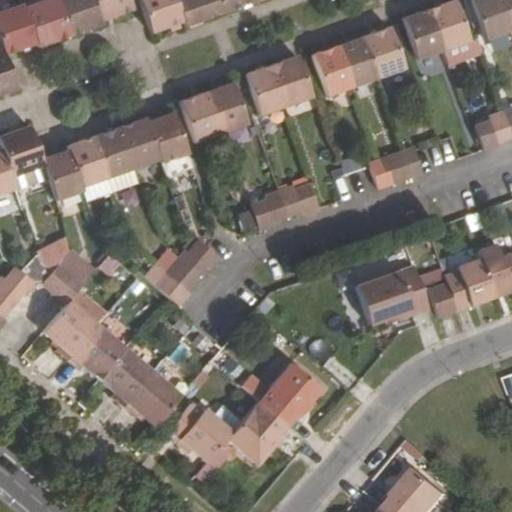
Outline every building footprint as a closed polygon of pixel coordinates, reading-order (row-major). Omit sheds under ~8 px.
[(55,0),(48,0),(23,10),(35,45),(36,49),(68,36),(55,0)] [(91,0),(55,0),(68,36),(100,26),(99,21),(91,0)] [(127,0),(91,0),(99,21),(131,10),(127,0)] [(138,0),(150,32),(182,22),(174,0),(138,0)] [(220,0),(174,0),(182,22),(184,27),(224,12),(220,0)] [(220,0),(224,12),(256,0),(255,0),(220,0)] [(454,0),(453,0),(428,9),(443,51),(470,40),(456,3),(454,0)] [(499,0),(470,0),(484,39),(510,30),(499,0)] [(511,0),(499,0),(510,30),(511,29),(511,0)] [(21,5),(0,12),(0,47),(1,50),(3,56),(35,45),(23,10),(21,5)] [(428,9),(401,19),(403,24),(416,59),(443,51),(428,9)] [(389,29),(363,38),(378,78),(403,69),(389,29)] [(363,38),(337,47),(351,87),(378,78),(363,38)] [(337,47),(310,57),(324,97),(351,87),(337,47)] [(1,50),(0,50),(0,94),(15,90),(3,56),(1,50)] [(295,58),(270,66),(285,107),(310,98),(297,61),(295,58)] [(270,66),(244,76),(245,81),(258,117),(285,107),(270,66)] [(230,86),(205,94),(220,135),(245,125),(230,86)] [(205,94),(179,103),(194,144),(220,135),(205,94)] [(511,108),(502,112),(511,137),(511,136),(511,108)] [(502,112),(487,118),(488,121),(497,143),(511,137),(502,112)] [(172,113),(146,123),(158,159),(160,163),(165,176),(191,168),(172,113)] [(144,119),(118,128),(132,169),(158,159),(146,123),(144,119)] [(488,121),(474,127),(483,152),(498,147),(497,143),(488,121)] [(28,127),(0,137),(0,151),(9,176),(41,165),(39,160),(28,127)] [(118,128),(92,137),(111,192),(137,183),(132,169),(118,128)] [(92,137),(65,147),(66,151),(81,191),(84,201),(111,192),(92,137)] [(403,152),(397,154),(406,179),(412,177),(422,173),(413,151),(413,148),(403,152)] [(0,151),(0,193),(13,189),(9,176),(0,151)] [(66,151),(39,160),(41,165),(54,201),(81,191),(66,151)] [(397,154),(383,159),(391,184),(406,179),(397,154)] [(378,161),(368,164),(368,165),(377,189),(391,184),(383,159),(378,161)] [(45,178),(41,165),(9,176),(13,189),(14,189),(45,178)] [(309,186),(293,191),(300,212),(302,217),(317,211),(309,186)] [(291,187),(277,192),(287,217),(300,212),(293,191),(291,187)] [(277,192),(262,198),(263,201),(271,222),(287,217),(277,192)] [(263,201),(250,207),(252,213),(256,227),(257,231),(273,227),(271,222),(263,201)] [(256,227),(252,213),(238,217),(242,231),(256,227)] [(58,264),(66,252),(55,241),(38,256),(40,262),(51,271),(58,264)] [(197,241),(188,253),(203,268),(208,271),(218,258),(207,249),(197,241)] [(499,244),(476,252),(492,298),(511,291),(511,253),(503,257),(499,244)] [(174,262),(179,257),(170,249),(155,267),(164,274),(174,262)] [(179,257),(174,262),(194,280),(203,268),(188,253),(185,250),(180,256),(179,257)] [(69,275),(53,295),(65,306),(68,302),(82,285),(92,273),(66,252),(58,264),(69,275)] [(118,283),(130,271),(109,252),(98,265),(118,283)] [(40,284),(51,271),(40,262),(38,256),(19,272),(34,284),(40,284)] [(456,271),(442,277),(444,284),(455,312),(492,298),(478,260),(455,268),(456,271)] [(174,262),(164,274),(167,277),(184,291),(194,280),(174,262)] [(51,271),(40,284),(53,295),(69,275),(58,264),(51,271)] [(411,266),(353,287),(367,325),(383,319),(394,315),(396,319),(426,308),(411,266)] [(156,289),(167,277),(164,274),(155,267),(144,279),(156,289)] [(14,268),(5,280),(20,293),(25,296),(34,284),(19,272),(14,268)] [(0,276),(0,296),(10,306),(20,293),(5,280),(0,276)] [(167,277),(156,289),(177,307),(189,294),(184,291),(167,277)] [(444,284),(425,291),(435,319),(455,312),(444,284)] [(0,317),(0,318),(10,306),(0,296),(0,317)] [(96,325),(68,302),(65,306),(42,333),(59,347),(55,351),(66,361),(96,325)] [(384,323),(396,319),(394,315),(383,319),(384,323)] [(124,349),(96,325),(66,361),(76,371),(81,366),(97,380),(124,349)] [(152,372),(124,349),(97,380),(114,393),(110,399),(121,408),(152,372)] [(238,390),(255,404),(284,428),(294,416),(297,417),(318,392),(288,366),(265,393),(248,378),(238,390)] [(180,396),(152,372),(121,408),(133,417),(137,413),(154,427),(180,396)] [(237,425),(223,442),(253,468),(276,442),(274,441),(284,428),(255,404),(237,425)] [(188,408),(162,437),(174,448),(177,443),(189,452),(203,465),(215,451),(223,442),(237,425),(223,414),(215,422),(204,413),(199,418),(188,408)] [(177,443),(174,448),(185,458),(189,452),(177,443)] [(204,484),(225,459),(215,451),(203,465),(194,476),(204,484)] [(393,501),(382,511),(432,511),(443,499),(412,472),(390,498),(393,501)]
